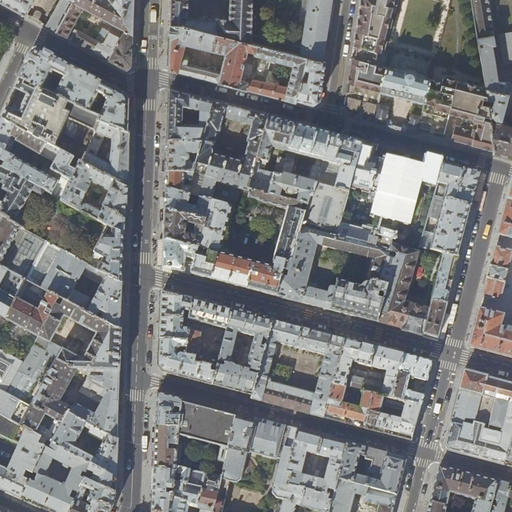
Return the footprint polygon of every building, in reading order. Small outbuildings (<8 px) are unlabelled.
[(52,14),(51,16),(46,26),(56,31),(62,20),(72,1),(73,0),(1,0),(0,1),(26,15),(34,0),(60,0),(58,5),(57,4),(57,6),(53,14),(52,14)] [(73,0),(72,1),(62,20),(56,31),(67,37),(80,45),(127,70),(131,67),(132,38),(132,35),(133,0),(73,0)] [(171,0),(171,7),(171,25),(185,25),(258,44),(308,57),(325,62),(334,0),(171,0)] [(487,149),(493,150),(490,121),(490,120),(482,117),(483,113),(489,114),(488,105),(487,99),(486,89),(466,84),(465,86),(457,84),(458,82),(443,78),(441,83),(416,76),(416,74),(414,72),(412,71),(406,71),(404,73),(375,65),(378,54),(381,54),(385,40),(383,39),(385,31),(388,32),(391,19),(388,18),(391,9),(394,10),(396,0),(360,0),(355,31),(353,43),(353,48),(357,48),(355,60),(351,59),(347,82),(346,89),(343,106),(349,108),(348,113),(360,116),(373,119),(372,123),(392,128),(393,127),(392,126),(391,126),(392,123),(391,122),(391,121),(387,119),(390,107),(377,104),(380,91),(399,97),(400,95),(408,98),(410,100),(425,104),(422,115),(411,112),(408,125),(405,124),(403,126),(402,125),(401,128),(399,129),(399,130),(416,134),(417,131),(442,137),(450,110),(457,112),(457,115),(462,116),(459,126),(455,125),(451,139),(471,145),(487,149)] [(494,45),(487,0),(471,0),(486,89),(511,95),(511,83),(497,81),(491,46),(494,45)] [(178,72),(199,77),(217,82),(233,86),(246,90),(248,81),(240,79),(248,50),(256,52),(258,44),(185,25),(171,25),(170,46),(169,70),(178,72)] [(503,63),(511,61),(511,33),(499,35),(503,63)] [(246,90),(279,99),(284,100),(295,103),(296,99),(301,80),(304,69),(308,57),(258,44),(256,52),(248,50),(240,79),(248,81),(246,90)] [(25,67),(20,79),(54,97),(56,93),(48,88),(42,88),(49,73),(52,75),(52,74),(63,80),(70,66),(52,57),(39,51),(32,53),(25,67)] [(313,104),(319,100),(322,81),(325,62),(308,57),(304,69),(309,69),(308,81),(301,80),(296,99),(308,102),(313,104)] [(99,124),(128,135),(129,114),(129,101),(125,95),(106,85),(70,66),(63,80),(56,93),(54,97),(87,113),(98,93),(105,97),(105,98),(106,100),(107,101),(99,119),(97,123),(99,124)] [(4,114),(2,119),(77,160),(80,162),(99,124),(97,123),(99,119),(87,113),(54,97),(20,79),(18,84),(15,89),(28,95),(24,105),(19,115),(6,109),(4,114)] [(490,121),(493,150),(494,155),(503,157),(511,159),(511,95),(486,89),(487,99),(493,101),(492,106),(488,105),(489,114),(489,116),(493,117),(494,119),(498,120),(497,122),(490,121)] [(169,92),(169,93),(168,102),(167,130),(167,143),(202,144),(213,103),(204,101),(190,97),(169,92)] [(250,190),(249,190),(268,118),(239,110),(213,103),(202,144),(193,174),(217,180),(211,201),(233,206),(245,209),(248,197),(250,190)] [(281,121),(268,118),(249,190),(250,190),(268,195),(274,175),(281,177),(286,160),(279,158),(277,159),(273,174),(264,172),(266,164),(267,164),(268,162),(272,148),(288,152),(295,125),(281,121)] [(77,160),(2,119),(0,122),(0,167),(44,191),(60,200),(69,181),(77,160)] [(80,162),(127,188),(128,156),(129,135),(128,135),(99,124),(80,162)] [(324,132),(321,132),(316,130),(304,127),(295,125),(288,152),(286,160),(281,177),(274,175),(268,195),(307,206),(310,198),(312,197),(313,197),(317,184),(330,134),(324,132)] [(344,138),(330,134),(317,184),(348,193),(350,186),(363,142),(345,138),(344,138)] [(374,145),(363,142),(350,186),(381,194),(371,232),(340,223),(336,238),(389,251),(391,245),(398,220),(403,221),(407,218),(416,182),(431,186),(433,182),(437,183),(443,164),(432,161),(428,162),(426,172),(414,169),(415,166),(412,166),(411,168),(404,166),(397,164),(398,162),(396,161),(395,164),(377,159),(374,158),(376,149),(374,145)] [(166,172),(193,174),(202,144),(167,143),(167,157),(166,172)] [(108,226),(125,235),(125,206),(127,206),(127,188),(80,162),(77,160),(69,181),(60,200),(108,226)] [(453,166),(443,164),(437,183),(447,186),(447,189),(437,186),(434,197),(454,202),(464,169),(453,166)] [(0,216),(24,229),(26,224),(17,219),(32,192),(41,197),(44,191),(0,167),(0,183),(5,186),(2,191),(9,194),(4,205),(0,203),(0,216)] [(472,171),(464,169),(454,202),(471,206),(472,204),(477,184),(480,173),(472,171)] [(166,181),(165,190),(188,195),(193,174),(166,172),(166,181)] [(165,199),(164,211),(206,220),(211,201),(217,180),(193,174),(188,195),(165,190),(165,199)] [(511,181),(510,190),(503,218),(498,235),(507,237),(511,238),(511,181)] [(276,296),(285,298),(308,304),(351,316),(377,323),(397,254),(389,251),(336,238),(340,223),(348,193),(317,184),(313,197),(312,197),(310,198),(307,206),(302,229),(293,263),(286,261),(284,267),(289,268),(288,272),(283,271),(276,296)] [(228,284),(276,296),(283,271),(284,267),(286,261),(293,263),(302,229),(307,206),(268,195),(250,190),(248,197),(260,201),(259,203),(287,211),(272,268),(220,254),(233,206),(211,201),(206,220),(201,239),(191,236),(184,235),(164,230),(164,235),(163,240),(198,249),(191,274),(228,284)] [(468,219),(471,206),(454,202),(434,197),(428,218),(431,218),(431,220),(438,221),(434,234),(424,231),(420,247),(444,253),(459,258),(462,245),(465,232),(467,225),(468,219)] [(164,221),(164,230),(184,235),(187,223),(193,225),(196,227),(194,234),(191,236),(201,239),(206,220),(164,211),(164,221)] [(0,265),(25,279),(45,242),(24,229),(0,216),(0,265)] [(108,226),(88,265),(123,284),(124,256),(125,235),(108,226)] [(163,240),(163,254),(162,268),(173,270),(191,275),(191,274),(198,249),(163,240)] [(121,330),(122,303),(123,284),(88,265),(45,242),(25,279),(84,311),(116,330),(121,330)] [(422,337),(423,334),(428,309),(404,303),(418,253),(391,245),(389,251),(397,254),(377,323),(398,328),(400,328),(399,329),(402,330),(401,331),(422,337)] [(510,252),(495,248),(491,266),(490,266),(487,278),(487,279),(485,288),(483,297),(498,301),(500,291),(502,282),(503,283),(506,270),(508,261),(510,252)] [(456,267),(459,258),(444,253),(431,300),(447,304),(451,288),(453,279),(454,276),(456,267)] [(0,290),(15,299),(25,279),(0,265),(0,290)] [(117,439),(118,403),(120,347),(121,344),(121,330),(116,330),(84,311),(25,279),(15,299),(10,309),(6,319),(8,321),(37,337),(24,363),(0,350),(0,415),(47,441),(51,443),(68,413),(117,439)] [(0,304),(10,309),(15,299),(0,290),(0,304)] [(160,339),(160,340),(187,341),(187,348),(186,356),(196,358),(195,364),(217,367),(221,354),(198,350),(201,334),(190,331),(189,331),(188,330),(182,329),(184,311),(190,312),(189,320),(227,330),(232,310),(211,305),(162,292),(162,293),(160,315),(159,339),(160,339)] [(429,336),(438,339),(442,321),(444,315),(447,304),(431,300),(428,309),(423,334),(429,336)] [(0,336),(8,321),(6,319),(10,309),(0,304),(0,336)] [(221,354),(217,367),(212,385),(230,390),(252,395),(273,321),(251,315),(232,310),(227,330),(221,354)] [(486,351),(511,357),(511,329),(509,328),(501,326),(503,318),(504,316),(486,311),(479,310),(472,338),(470,347),(486,351)] [(252,395),(251,399),(271,404),(282,407),(324,418),(333,384),(345,339),(322,333),(305,329),(273,321),(252,395)] [(359,343),(345,339),(333,384),(346,388),(349,389),(361,392),(362,392),(368,371),(351,367),(352,362),(369,367),(374,347),(359,343)] [(186,378),(212,385),(217,367),(195,364),(196,358),(186,356),(178,356),(177,354),(177,353),(177,351),(180,348),(187,348),(187,341),(160,340),(159,357),(158,366),(163,372),(175,376),(186,378)] [(391,351),(374,347),(369,367),(384,371),(383,375),(368,371),(362,392),(365,393),(372,394),(391,399),(403,354),(391,351)] [(418,358),(403,354),(391,399),(421,406),(424,395),(423,395),(426,384),(426,382),(427,382),(433,362),(419,359),(418,358)] [(489,461),(504,465),(511,435),(511,383),(495,378),(464,371),(459,388),(459,389),(449,427),(445,442),(445,444),(449,451),(489,461)] [(342,423),(364,429),(372,394),(365,393),(361,409),(341,404),(346,388),(333,384),(324,418),(342,423)] [(358,403),(361,392),(349,389),(346,400),(358,403)] [(182,403),(182,399),(168,395),(157,392),(157,394),(156,412),(156,426),(179,427),(182,403)] [(372,394),(364,429),(381,433),(382,433),(411,441),(415,429),(418,417),(421,406),(391,399),(372,394)] [(206,409),(182,403),(179,427),(178,436),(227,448),(235,417),(224,414),(206,409)] [(90,464),(116,478),(117,454),(118,439),(117,439),(68,413),(51,443),(90,464)] [(0,489),(20,499),(47,441),(0,415),(0,489)] [(292,502),(295,505),(299,507),(304,489),(295,487),(288,486),(291,474),(286,472),(297,433),(298,430),(276,424),(254,418),(254,422),(247,420),(235,417),(227,448),(221,478),(222,478),(221,479),(229,481),(236,483),(240,480),(245,457),(244,457),(246,451),(281,461),(272,492),(276,498),(283,500),(292,502)] [(154,447),(153,469),(175,471),(175,468),(176,455),(177,444),(178,436),(179,427),(156,426),(154,447)] [(288,486),(295,487),(298,475),(300,476),(318,480),(315,492),(320,493),(324,481),(336,485),(338,480),(346,446),(334,443),(322,440),(308,436),(297,433),(286,472),(291,474),(288,486)] [(51,443),(47,441),(20,499),(40,508),(48,511),(69,511),(78,493),(84,478),(86,473),(87,470),(90,464),(51,443)] [(346,446),(338,480),(355,484),(367,487),(397,495),(404,466),(406,458),(372,449),(347,443),(346,446)] [(116,478),(90,464),(87,470),(92,472),(95,472),(93,476),(86,473),(84,478),(115,492),(115,484),(116,478)] [(449,493),(491,503),(497,481),(478,476),(462,472),(460,472),(439,466),(436,477),(435,482),(431,501),(447,506),(449,493)] [(198,507),(205,474),(175,468),(175,471),(170,511),(212,511),(213,511),(201,508),(199,511),(186,511),(188,506),(197,508),(198,507)] [(151,511),(170,511),(175,471),(153,469),(152,490),(152,491),(151,511)] [(221,511),(229,481),(221,479),(222,478),(221,478),(205,474),(198,507),(201,508),(213,511),(212,511),(292,511),(295,505),(292,502),(283,500),(281,506),(278,505),(277,509),(274,510),(273,511),(221,511)] [(329,511),(336,485),(324,481),(320,493),(315,492),(318,480),(300,476),(298,475),(295,487),(304,489),(299,507),(320,511),(329,511)] [(115,498),(115,492),(84,478),(78,493),(83,495),(88,498),(112,508),(115,503),(115,498)] [(347,511),(355,484),(338,480),(336,485),(329,511),(347,511)] [(511,485),(497,481),(491,503),(489,511),(503,511),(507,498),(511,498),(511,485)] [(392,511),(397,495),(367,487),(363,502),(379,506),(377,511),(392,511)] [(87,511),(90,507),(85,505),(88,498),(83,495),(78,493),(69,511),(87,511)] [(489,511),(491,503),(449,493),(447,506),(431,501),(427,511),(489,511)] [(110,511),(112,508),(88,498),(85,505),(90,507),(87,511),(110,511)]
